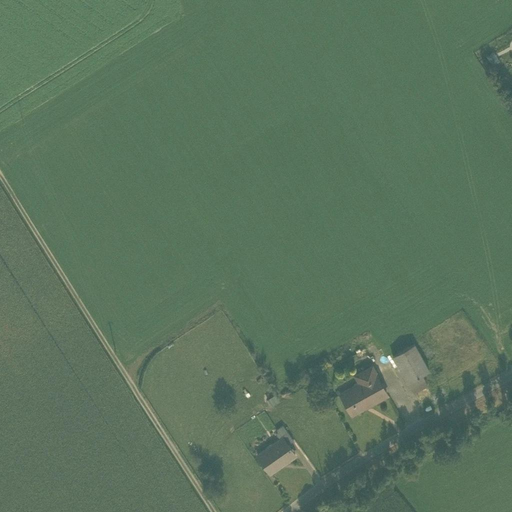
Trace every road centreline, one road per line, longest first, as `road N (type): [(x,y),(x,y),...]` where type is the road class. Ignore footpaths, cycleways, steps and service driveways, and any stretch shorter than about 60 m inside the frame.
road 1 (track): [(0,179),(214,511)]
road 2 (unclassified): [(511,377),(347,468),(289,511)]
